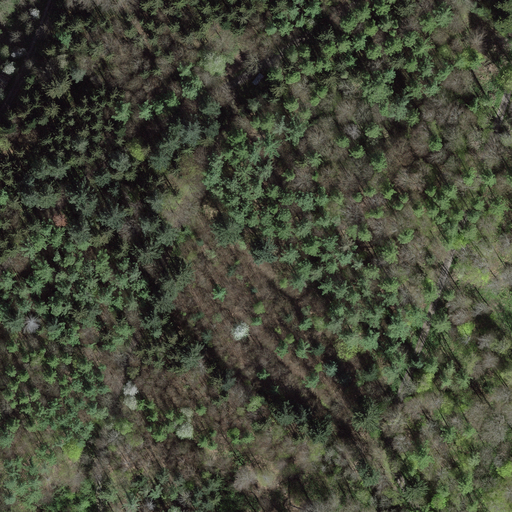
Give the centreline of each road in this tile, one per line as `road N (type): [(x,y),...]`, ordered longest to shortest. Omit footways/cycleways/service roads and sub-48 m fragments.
road 1 (track): [(419,511),(391,458),(389,429),(511,70)]
road 2 (track): [(99,511),(103,432),(132,335),(250,73)]
road 3 (track): [(0,280),(84,198),(250,73),(366,0)]
road 4 (track): [(48,0),(0,112)]
